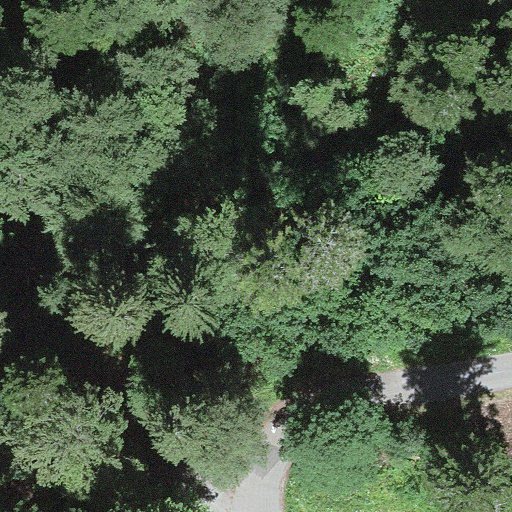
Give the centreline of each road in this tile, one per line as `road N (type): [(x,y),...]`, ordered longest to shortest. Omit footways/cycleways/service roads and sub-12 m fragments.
road 1 (unclassified): [(511,367),(367,392),(308,413),(274,452),(259,511)]
road 2 (track): [(0,504),(129,466),(263,477)]
